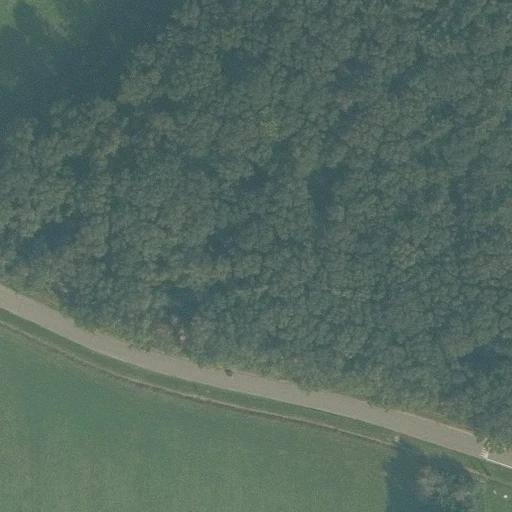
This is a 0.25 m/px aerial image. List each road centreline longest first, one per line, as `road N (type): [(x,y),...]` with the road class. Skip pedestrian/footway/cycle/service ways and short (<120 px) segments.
road 1 (tertiary): [(511,460),(361,411),(169,367),(0,297)]
road 2 (track): [(0,212),(234,0)]
